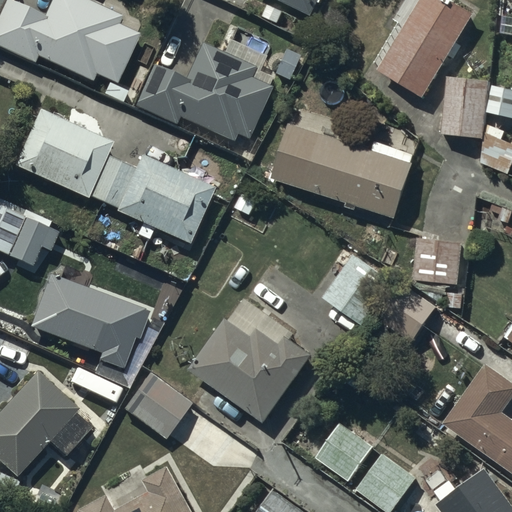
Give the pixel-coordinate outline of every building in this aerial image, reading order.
[(49,0),(43,14),(13,0),(4,0),(0,9),(0,46),(34,62),(38,54),(90,78),(94,69),(116,79),(138,32),(118,23),(122,14),(92,0),(49,0)] [(315,0),(286,0),(310,11),(315,0)] [(473,10),(456,0),(419,0),(379,66),(422,93),(473,10)] [(283,9),(269,2),(264,13),(278,20),(283,9)] [(255,64),(201,40),(185,75),(153,61),(133,105),(175,124),(179,115),(233,139),(236,132),(247,137),(270,86),(249,76),(255,64)] [(298,56),(285,50),(275,72),(288,78),(298,56)] [(489,77),(448,73),(443,132),(484,135),(489,77)] [(128,91),(109,82),(104,92),(123,101),(128,91)] [(511,87),(494,84),(488,109),(511,114),(511,87)] [(113,140),(39,106),(13,164),(87,197),(88,194),(117,207),(115,209),(188,242),(213,187),(142,155),(136,169),(106,155),(113,140)] [(413,161),(290,122),(273,177),(347,200),(346,204),(356,207),(357,203),(396,215),(413,161)] [(511,162),(511,141),(487,131),(484,160),(508,170),(511,162)] [(258,197),(244,190),(236,205),(250,212),(258,197)] [(501,207),(494,204),(491,209),(499,212),(501,207)] [(56,231),(0,205),(0,251),(32,265),(41,245),(48,248),(56,231)] [(511,213),(511,209),(503,206),(499,217),(509,221),(511,213)] [(462,241),(419,236),(414,278),(457,282),(462,241)] [(394,281),(354,253),(325,296),(365,323),(394,281)] [(150,308),(48,270),(28,325),(100,352),(98,358),(122,367),(134,336),(139,338),(150,308)] [(438,304),(408,284),(384,319),(413,339),(438,304)] [(463,293),(448,292),(447,305),(462,306),(463,293)] [(252,334),(225,315),(187,368),(264,423),(313,354),(287,335),(281,344),(257,327),(252,334)] [(511,399),(511,378),(486,360),(443,423),(511,470),(511,416),(504,411),(511,399)] [(77,408),(37,370),(0,409),(0,462),(14,476),(49,439),(65,454),(90,427),(74,412),(77,408)] [(190,404),(149,373),(123,408),(164,438),(190,404)] [(373,446),(342,424),(318,456),(349,478),(373,446)] [(324,445),(319,441),(313,449),(318,453),(324,445)] [(416,477),(383,453),(358,488),(391,511),(416,477)] [(109,491),(79,507),(81,511),(194,511),(169,464),(146,477),(153,490),(119,508),(109,491)] [(511,511),(511,502),(487,468),(438,503),(444,511),(511,511)] [(304,511),(274,490),(258,511),(304,511)]
